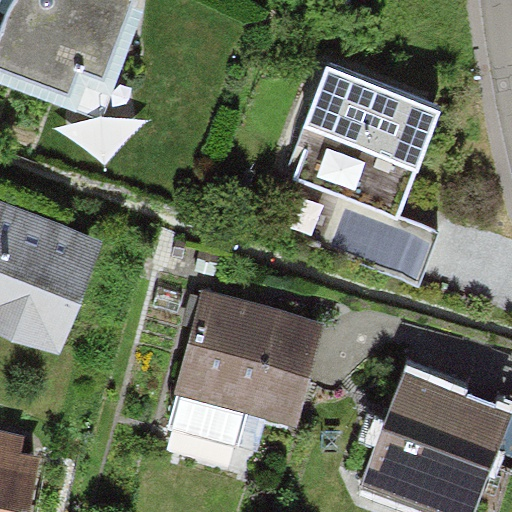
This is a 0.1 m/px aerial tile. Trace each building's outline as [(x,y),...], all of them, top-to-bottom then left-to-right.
[(12,0),(0,32),(0,69),(72,97),(82,71),(107,80),(137,0),(12,0)] [(438,93),(324,52),(284,161),(399,202),(438,93)] [(107,237),(0,196),(0,329),(63,353),(107,237)] [(317,309),(189,279),(182,309),(193,312),(179,374),(295,401),(317,309)] [(503,399),(400,361),(362,465),(469,504),(491,444),(511,451),(511,378),(503,399)] [(0,511),(31,511),(42,457),(22,453),(25,436),(0,431),(0,511)]
